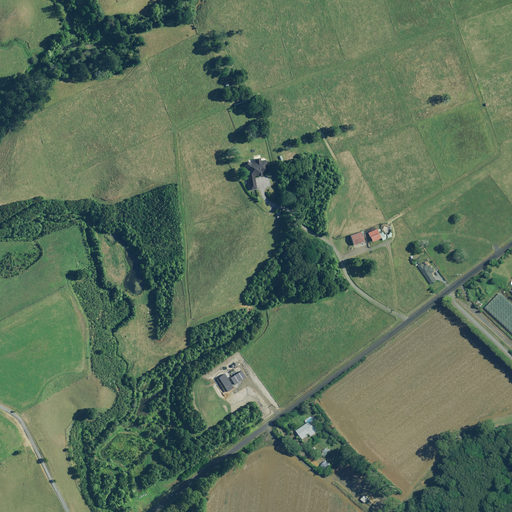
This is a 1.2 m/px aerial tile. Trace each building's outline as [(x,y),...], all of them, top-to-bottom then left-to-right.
[(244,167),(249,170),(247,174),(249,191),(254,190),(254,189),(256,188),(255,176),(262,175),(262,173),(268,172),(266,160),(260,161),(260,158),(255,159),(255,162),(250,163),(248,161),(244,167)] [(283,205),(271,203),(270,211),(282,214),(283,205)] [(381,238),(377,229),(368,233),(372,242),(381,238)] [(365,241),(361,231),(351,235),(354,245),(365,241)] [(430,266),(428,264),(425,266),(423,263),(419,266),(432,284),(437,280),(432,273),(435,271),(431,265),(430,266)] [(486,308),(511,331),(511,304),(500,293),(486,308)] [(298,431),(304,439),(311,434),(312,436),(320,430),(316,424),(311,417),(305,421),(307,424),(298,431)] [(331,465),(326,460),(321,466),(326,470),(331,465)]
